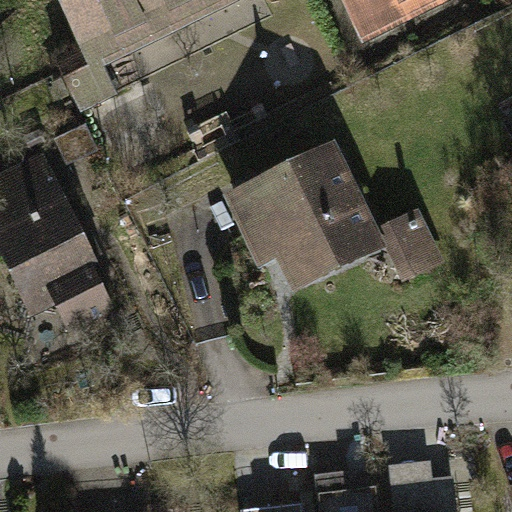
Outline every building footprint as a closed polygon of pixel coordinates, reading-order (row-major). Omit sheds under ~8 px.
[(99,61),(224,0),(66,0),(97,62),(69,75),(84,108),(115,93),(99,61)] [(443,0),(359,0),(377,34),(443,0)] [(52,140),(64,165),(97,148),(85,124),(52,140)] [(296,278),(382,235),(336,145),(227,201),(258,262),(282,250),(296,278)] [(73,337),(121,314),(102,276),(105,275),(44,150),(0,170),(0,251),(30,312),(54,301),(73,337)] [(415,267),(445,250),(421,206),(391,222),(415,267)] [(459,511),(459,498),(398,501),(399,511),(459,511)]
